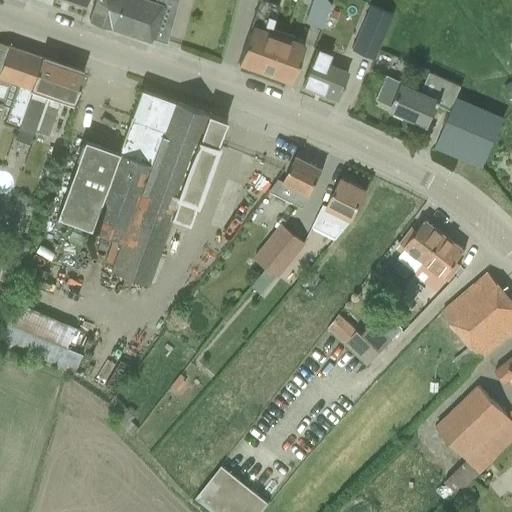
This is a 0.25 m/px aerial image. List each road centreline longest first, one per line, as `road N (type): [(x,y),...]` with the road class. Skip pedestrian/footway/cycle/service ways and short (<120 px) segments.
road 1 (tertiary): [(511,249),(456,196),(370,151),(269,107),(0,16)]
road 2 (unknown): [(258,473),(339,391),(383,365),(501,237)]
